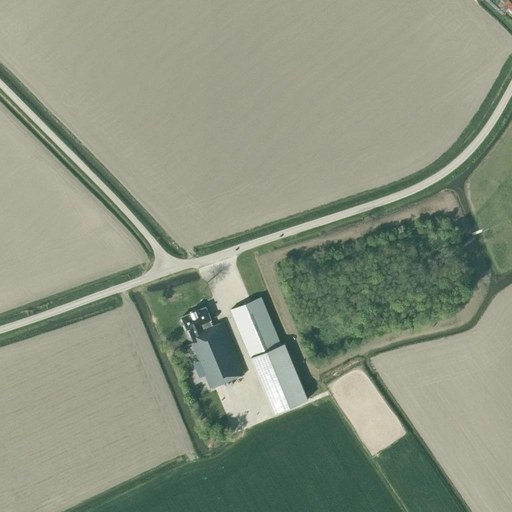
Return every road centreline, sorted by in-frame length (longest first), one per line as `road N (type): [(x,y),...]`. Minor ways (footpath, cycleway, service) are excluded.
road 1 (unclassified): [(511,86),(464,156),(428,181),(167,271)]
road 2 (unclassified): [(167,271),(155,243),(0,84)]
road 3 (unclassified): [(0,330),(167,271)]
